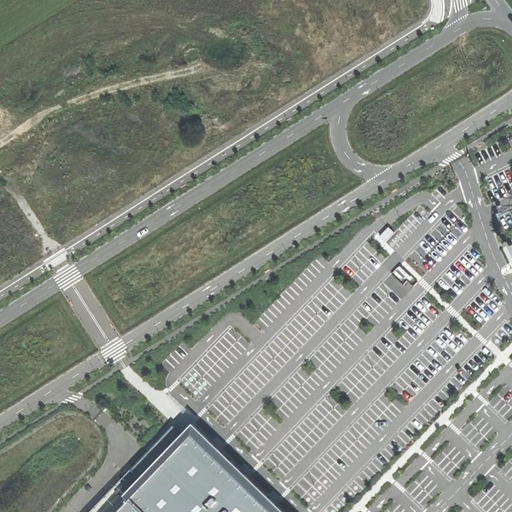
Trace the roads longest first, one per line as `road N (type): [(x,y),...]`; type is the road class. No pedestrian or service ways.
road 1 (tertiary): [(0,424),(407,168)]
road 2 (tertiary): [(360,90),(0,319)]
road 3 (tertiary): [(360,90),(338,124),(345,153),(378,174),(407,168)]
road 4 (tertiary): [(407,168),(511,100)]
